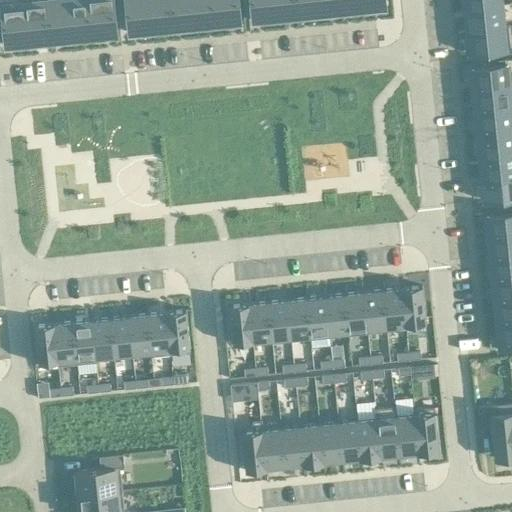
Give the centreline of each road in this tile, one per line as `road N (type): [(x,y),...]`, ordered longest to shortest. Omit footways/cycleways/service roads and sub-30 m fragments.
road 1 (residential): [(0,102),(415,57)]
road 2 (residential): [(462,499),(433,230)]
road 3 (residential): [(223,511),(196,256)]
road 4 (residential): [(433,230),(196,256)]
road 5 (residential): [(196,256),(14,276)]
road 6 (residential): [(433,230),(415,57)]
road 7 (residential): [(0,147),(14,276)]
